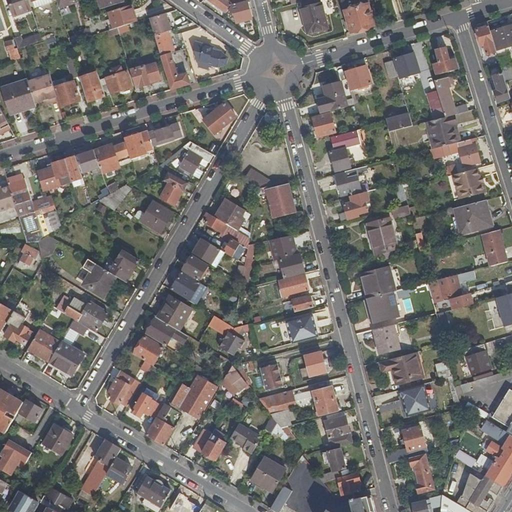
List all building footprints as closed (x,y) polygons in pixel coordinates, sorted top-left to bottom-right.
[(32,9),(28,0),(8,0),(14,15),(32,9)] [(52,3),(51,0),(37,0),(33,2),(35,8),(52,3)] [(74,0),(55,0),(59,9),(76,3),(74,0)] [(123,1),(123,0),(99,0),(102,8),(123,1)] [(228,10),(232,5),(226,1),(227,0),(207,0),(226,14),(228,10)] [(369,5),(367,0),(341,0),(351,32),(374,25),(372,18),(375,17),(374,13),(371,15),(368,5),(369,5)] [(252,20),(247,1),(232,5),(228,10),(232,13),(233,16),(234,16),(236,24),(252,20)] [(328,29),(321,3),(300,8),(307,31),(308,32),(312,33),(315,32),(328,29)] [(137,24),(131,6),(110,13),(113,20),(108,22),(111,32),(118,29),(128,26),(137,24)] [(169,32),(163,15),(150,19),(155,37),(165,34),(169,32)] [(130,32),(128,26),(118,29),(120,35),(130,32)] [(511,45),(511,26),(490,33),(496,51),(511,45)] [(490,33),(489,27),(476,31),(481,47),(484,46),(487,56),(497,53),(496,51),(490,33)] [(77,31),(79,37),(90,34),(89,28),(77,31)] [(118,29),(111,32),(108,33),(109,38),(120,35),(118,29)] [(22,36),(15,38),(19,49),(43,41),(41,34),(23,40),(22,36)] [(165,34),(155,37),(161,57),(171,54),(165,34)] [(57,47),(54,38),(47,41),(50,49),(57,47)] [(9,51),(15,49),(12,41),(6,43),(8,51),(9,51)] [(214,50),(204,47),(199,62),(207,65),(206,67),(209,69),(210,66),(216,68),(225,66),(227,60),(221,56),(213,53),(214,50)] [(436,51),(440,63),(433,65),(437,76),(459,70),(455,56),(450,57),(447,48),(436,51)] [(172,91),(197,83),(193,70),(184,73),(185,75),(178,77),(171,54),(161,57),(172,91)] [(414,54),(396,60),(402,78),(420,73),(414,54)] [(398,76),(393,61),(385,63),(390,78),(398,76)] [(156,63),(131,71),(136,89),(150,85),(150,84),(161,80),(156,63)] [(72,74),(78,72),(76,65),(70,67),(72,74)] [(346,73),(352,91),(372,84),(367,67),(354,71),(353,68),(347,70),(348,73),(346,73)] [(505,81),(511,79),(511,70),(511,69),(502,71),(503,74),(505,81)] [(108,84),(111,94),(132,88),(127,72),(106,79),(108,84)] [(96,100),(105,96),(102,86),(97,73),(81,79),(88,103),(96,100)] [(50,106),(60,102),(51,74),(42,76),(43,79),(29,83),(36,105),(45,102),(49,101),(50,106)] [(498,103),(510,99),(505,81),(503,74),(493,77),(498,91),(495,92),(498,103)] [(452,77),(435,81),(439,92),(443,107),(446,117),(446,118),(455,115),(469,112),(466,105),(454,108),(448,87),(454,85),(452,77)] [(11,114),(37,106),(36,105),(29,83),(29,80),(2,89),(11,114)] [(74,82),(56,88),(62,107),(81,102),(74,82)] [(102,86),(105,96),(111,94),(108,84),(102,86)] [(342,84),(325,89),(328,100),(319,102),(323,114),(349,108),(342,84)] [(443,107),(439,92),(428,96),(433,111),(443,107)] [(407,106),(404,94),(396,97),(399,108),(407,106)] [(237,118),(226,104),(204,121),(215,135),(237,118)] [(0,131),(1,132),(11,128),(0,106),(0,131)] [(443,107),(433,111),(434,116),(436,120),(446,117),(443,107)] [(417,112),(420,123),(426,122),(422,110),(417,112)] [(331,114),(312,119),(318,138),(336,134),(331,114)] [(386,121),(390,133),(413,127),(409,115),(406,115),(408,119),(390,124),(389,120),(386,121)] [(406,115),(389,120),(390,124),(408,119),(406,115)] [(457,125),(455,115),(446,118),(429,122),(436,149),(443,147),(457,143),(453,126),(457,125)] [(178,125),(150,133),(153,143),(174,136),(175,139),(181,137),(178,125)] [(150,133),(149,132),(125,139),(125,141),(131,159),(148,154),(147,152),(155,149),(153,143),(150,133)] [(361,145),(357,132),(333,137),(337,151),(330,153),(336,173),(351,169),(351,168),(355,167),(353,159),(352,159),(351,156),(348,157),(346,149),(361,145)] [(472,145),(470,140),(457,143),(463,167),(480,163),(475,144),(472,145)] [(119,163),(131,159),(125,141),(95,152),(101,168),(103,174),(121,168),(119,163)] [(210,164),(214,156),(191,143),(160,167),(170,172),(185,180),(187,177),(170,167),(189,152),(190,153),(181,168),(194,176),(204,161),(210,164)] [(436,149),(430,150),(433,158),(445,155),(445,154),(444,148),(443,147),(436,149)] [(95,152),(95,151),(78,156),(84,173),(101,168),(95,152)] [(73,182),(83,178),(76,157),(67,160),(66,160),(71,175),(70,175),(73,182)] [(45,191),(72,182),(73,182),(70,175),(71,175),(66,160),(54,164),(55,168),(39,173),(45,191)] [(454,175),(457,174),(454,162),(442,165),(445,177),(454,175)] [(481,184),(477,169),(457,174),(454,175),(458,192),(460,191),(463,199),(487,192),(484,183),(481,184)] [(356,170),(336,175),(342,197),(361,192),(357,175),(356,170)] [(186,194),(192,184),(185,180),(170,172),(164,181),(169,185),(160,200),(174,208),(183,193),(186,194)] [(259,190),(267,188),(271,181),(255,172),(254,172),(252,177),(248,184),(259,190)] [(248,174),(243,181),(248,184),(252,177),(248,174)] [(48,236),(62,226),(52,197),(47,199),(33,203),(26,180),(24,180),(22,176),(7,180),(9,186),(15,205),(27,243),(38,243),(48,236)] [(404,188),(403,184),(395,186),(401,207),(408,206),(404,188)] [(114,210),(133,189),(128,185),(100,201),(114,210)] [(289,185),(268,190),(266,191),(267,195),(273,219),(295,213),(289,185)] [(0,209),(15,205),(9,186),(0,188),(0,209)] [(268,190),(267,188),(259,190),(257,197),(267,195),(266,191),(268,190)] [(339,215),(341,223),(369,216),(365,203),(369,202),(367,193),(362,194),(352,197),(353,203),(344,206),(346,213),(339,215)] [(174,213),(154,201),(146,214),(141,211),(139,212),(137,215),(137,218),(142,221),(162,234),(167,225),(169,222),(174,213)] [(487,213),(484,201),(455,208),(462,233),(489,226),(486,214),(487,213)] [(223,206),(225,223),(228,226),(238,231),(240,227),(241,226),(245,220),(242,218),(245,211),(230,202),(226,208),(223,206)] [(104,215),(108,208),(101,204),(97,210),(104,215)] [(401,207),(392,210),(395,219),(410,215),(408,206),(401,207)] [(245,220),(241,226),(245,228),(251,215),(245,211),(242,218),(245,220)] [(248,251),(248,250),(250,238),(248,238),(238,231),(228,226),(227,228),(223,226),(225,223),(206,212),(204,215),(209,218),(206,223),(221,233),(220,234),(231,241),(228,247),(224,245),(223,246),(221,250),(225,252),(224,253),(245,266),(247,256),(242,254),(245,249),(248,251)] [(382,254),(384,262),(395,259),(393,252),(398,250),(389,220),(367,225),(375,256),(382,254)] [(250,238),(251,233),(250,233),(240,227),(238,231),(248,238),(250,238)] [(499,231),(482,235),(491,266),(508,262),(501,239),(499,231)] [(59,243),(48,236),(38,243),(42,259),(52,256),(59,243)] [(270,243),(275,261),(279,259),(297,255),(292,237),(270,243)] [(220,251),(202,240),(193,254),(211,265),(220,251)] [(241,290),(247,288),(254,248),(248,250),(248,251),(247,256),(245,266),(244,274),(242,283),(241,290)] [(36,260),(40,254),(33,250),(32,252),(26,249),(23,253),(25,254),(21,260),(30,266),(34,259),(36,260)] [(115,265),(131,275),(139,262),(123,252),(115,265)] [(304,272),(299,254),(297,255),(279,259),(281,266),(284,278),(304,272)] [(192,256),(183,271),(200,280),(208,266),(192,256)] [(275,261),(273,261),(274,267),(281,266),(279,259),(275,261)] [(83,269),(92,274),(97,266),(88,260),(83,269)] [(116,277),(127,283),(131,275),(115,265),(110,273),(116,277)] [(111,284),(116,277),(110,273),(97,266),(92,274),(86,285),(104,296),(104,295),(103,294),(109,283),(111,284)] [(368,299),(393,292),(396,292),(391,271),(389,267),(362,274),(368,299)] [(391,271),(396,292),(403,290),(398,269),(391,271)] [(200,284),(180,271),(176,279),(177,280),(172,289),(190,300),(200,284)] [(477,280),(475,271),(439,280),(440,285),(443,298),(461,293),(459,284),(477,280)] [(359,275),(366,299),(368,299),(362,274),(359,275)] [(304,276),(278,282),(282,298),(308,291),(304,276)] [(439,280),(428,283),(433,301),(443,298),(440,285),(439,280)] [(109,283),(103,294),(104,295),(111,284),(109,283)] [(366,299),(365,300),(368,313),(372,312),(375,323),(399,317),(393,292),(368,299),(366,299)] [(511,293),(509,294),(496,298),(504,328),(511,325),(511,293)] [(453,310),(473,304),(470,294),(450,299),(453,310)] [(89,328),(97,333),(109,313),(90,302),(87,307),(74,299),(73,301),(65,296),(58,309),(75,320),(89,328)] [(171,297),(158,318),(179,331),(192,310),(171,297)] [(295,313),(316,307),(314,300),(313,301),(311,302),(310,297),(292,302),(295,313)] [(0,332),(1,334),(14,312),(1,304),(0,305),(0,332)] [(204,310),(215,316),(217,312),(207,305),(204,310)] [(31,313),(18,306),(14,312),(1,334),(0,335),(0,347),(2,349),(9,338),(15,341),(17,339),(26,344),(34,332),(23,325),(31,313)] [(292,344),(318,337),(312,315),(286,321),(292,344)] [(157,317),(147,335),(166,346),(172,337),(184,344),(188,336),(179,331),(158,318),(157,317)] [(84,336),(89,328),(75,320),(71,328),(77,332),(84,336)] [(398,324),(374,331),(380,355),(400,349),(397,336),(400,335),(398,324)] [(246,333),(242,326),(235,328),(232,327),(220,348),(234,357),(239,348),(242,350),(246,342),(242,340),(246,333)] [(73,338),(77,332),(71,328),(67,334),(73,338)] [(62,343),(40,330),(29,349),(51,362),(62,343)] [(146,361),(152,365),(153,366),(164,348),(146,337),(135,355),(146,361)] [(51,362),(73,376),(85,355),(63,342),(62,343),(51,362)] [(492,370),(484,344),(465,350),(472,376),(492,370)] [(444,346),(437,348),(440,357),(447,356),(444,346)] [(27,353),(49,366),(51,362),(29,349),(27,353)] [(321,353),(305,357),(310,377),(327,373),(322,353),(321,353)] [(418,353),(394,359),(379,364),(381,372),(393,369),(394,372),(418,365),(418,364),(420,363),(418,353)] [(152,365),(146,361),(141,370),(147,374),(152,365)] [(214,379),(222,384),(227,376),(233,366),(229,361),(217,366),(220,370),(214,379)] [(51,362),(49,366),(71,379),(73,376),(51,362)] [(270,366),(265,368),(261,369),(266,389),(282,385),(277,364),(270,366)] [(394,372),(398,385),(422,379),(418,365),(394,372)] [(233,366),(227,376),(239,391),(246,387),(248,389),(250,388),(233,366)] [(438,373),(440,380),(448,378),(452,377),(450,369),(438,373)] [(121,372),(109,391),(115,394),(111,400),(120,404),(134,380),(121,372)] [(181,382),(169,401),(199,419),(218,387),(199,376),(191,388),(181,382)] [(222,384),(223,385),(232,395),(235,395),(239,392),(239,391),(227,376),(222,384)] [(448,378),(456,410),(461,409),(460,403),(458,396),(455,387),(452,377),(448,378)] [(471,382),(455,387),(458,396),(461,395),(472,392),(473,391),(471,382)] [(422,387),(401,392),(407,417),(428,411),(422,387)] [(0,430),(6,434),(13,423),(14,420),(7,416),(9,413),(16,417),(24,403),(0,388),(0,430)] [(278,424),(281,429),(287,427),(289,427),(282,413),(278,416),(275,413),(311,403),(313,408),(316,407),(318,413),(315,413),(316,417),(338,411),(332,388),(314,393),(313,391),(293,397),(292,391),(259,400),(272,417),(278,424)] [(147,389),(144,394),(153,399),(152,399),(156,402),(160,397),(147,389)] [(507,433),(511,435),(511,391),(510,390),(493,418),(509,429),(507,433)] [(158,403),(163,406),(169,396),(164,392),(158,403)] [(474,400),(472,392),(461,395),(463,403),(468,401),(474,400)] [(153,399),(144,394),(134,412),(142,417),(145,413),(149,415),(157,402),(156,402),(152,399),(153,399)] [(383,394),(374,398),(377,404),(386,401),(383,394)] [(249,407),(236,399),(231,406),(239,411),(239,410),(245,414),(249,407)] [(44,410),(27,401),(20,414),(36,423),(44,410)] [(157,402),(149,415),(155,419),(163,406),(158,403),(157,402)] [(469,402),(465,407),(487,420),(488,421),(491,416),(469,402)] [(165,404),(147,435),(165,446),(175,429),(166,423),(168,420),(166,418),(172,409),(165,404)] [(333,438),(336,448),(352,444),(344,412),(323,418),(329,439),(333,438)] [(265,430),(271,434),(278,424),(272,417),(265,430)] [(494,433),(500,437),(502,434),(500,432),(501,430),(488,421),(487,420),(481,429),(492,436),(494,433)] [(74,435),(56,424),(44,443),(62,454),(74,435)] [(239,424),(231,438),(240,444),(242,445),(241,447),(253,454),(262,438),(239,424)] [(271,434),(270,436),(274,439),(278,433),(287,444),(290,441),(281,429),(278,424),(271,434)] [(281,429),(290,441),(291,442),(296,439),(287,427),(281,429)] [(424,440),(422,430),(421,427),(403,431),(408,452),(426,447),(424,440)] [(430,428),(422,430),(424,440),(433,438),(430,428)] [(202,452),(217,461),(227,444),(219,439),(222,435),(219,432),(215,430),(212,435),(202,452)] [(502,449),(511,455),(511,435),(507,433),(501,430),(500,432),(502,434),(500,437),(507,441),(502,449)] [(194,448),(202,452),(212,435),(204,431),(194,448)] [(9,443),(31,456),(33,453),(10,440),(9,443)] [(100,460),(82,490),(93,496),(104,479),(105,477),(107,474),(117,459),(122,450),(107,441),(96,457),(100,460)] [(490,470),(482,466),(479,471),(486,476),(503,487),(511,472),(511,455),(502,449),(492,442),(489,446),(485,444),(482,448),(496,457),(494,459),(496,460),(490,470)] [(18,466),(24,469),(31,456),(9,443),(0,457),(0,468),(12,476),(18,466)] [(323,484),(337,479),(339,478),(337,471),(348,468),(342,448),(322,454),(325,464),(330,463),(333,472),(318,477),(323,484)] [(401,451),(388,454),(390,464),(404,460),(401,451)] [(426,454),(409,458),(419,495),(435,490),(426,454)] [(265,457),(251,480),(273,493),(286,471),(265,457)] [(132,468),(117,459),(107,474),(123,484),(132,468)] [(342,497),(358,493),(356,484),(358,483),(355,474),(345,477),(337,479),(342,497)] [(465,489),(457,505),(469,511),(488,511),(494,503),(490,500),(487,504),(483,501),(489,492),(497,497),(503,487),(486,476),(483,481),(470,474),(464,489),(465,489)] [(146,498),(153,503),(161,507),(171,491),(148,477),(137,493),(146,498)] [(0,495),(0,502),(6,506),(16,488),(13,487),(0,478),(0,490),(2,492),(0,495)] [(284,486),(271,509),(276,511),(280,511),(292,492),(284,486)] [(40,503),(44,505),(49,508),(51,506),(54,500),(64,506),(69,499),(50,487),(40,503)] [(93,496),(82,490),(77,499),(88,505),(93,496)] [(32,511),(39,502),(21,491),(8,511),(32,511)] [(299,511),(314,511),(319,505),(296,491),(292,497),(295,499),(291,506),(299,511)] [(172,511),(192,511),(197,506),(188,501),(189,499),(181,494),(171,511),(172,511)] [(453,502),(443,496),(441,511),(449,511),(451,509),(453,502)] [(329,511),(328,511),(326,511),(371,511),(367,497),(350,501),(353,511),(329,511)] [(150,509),(153,503),(146,498),(142,504),(150,509)] [(429,511),(427,501),(414,504),(416,511),(429,511)] [(469,511),(457,505),(453,502),(451,509),(456,511),(469,511)]
